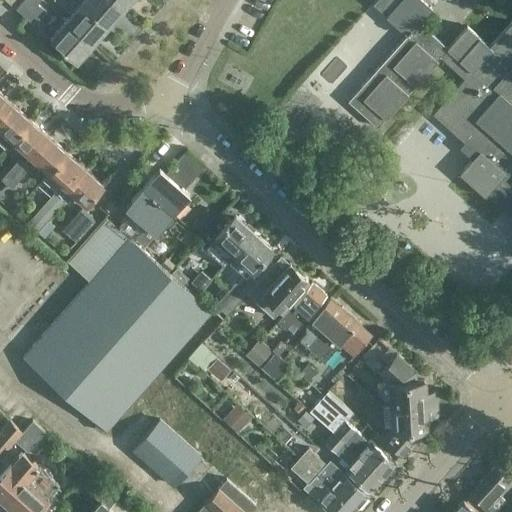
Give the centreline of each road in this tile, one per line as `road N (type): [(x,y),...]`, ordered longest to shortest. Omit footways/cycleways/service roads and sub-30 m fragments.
road 1 (residential): [(494,399),(166,105)]
road 2 (residential): [(166,105),(71,98),(0,35)]
road 3 (residential): [(396,511),(494,399)]
